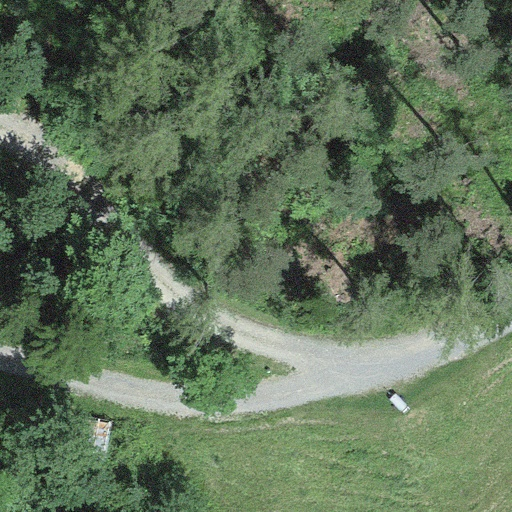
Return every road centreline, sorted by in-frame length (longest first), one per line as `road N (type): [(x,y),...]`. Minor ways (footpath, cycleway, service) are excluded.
road 1 (track): [(424,344),(260,339),(148,262),(52,152),(0,126)]
road 2 (track): [(0,346),(193,405),(344,380),(424,344)]
